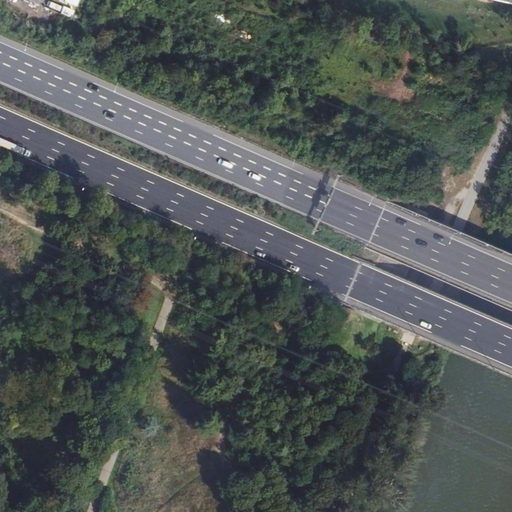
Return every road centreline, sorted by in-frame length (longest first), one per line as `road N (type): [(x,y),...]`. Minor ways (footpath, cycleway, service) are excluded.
road 1 (motorway): [(511,284),(0,62)]
road 2 (motorway): [(0,131),(511,350)]
road 3 (unclassified): [(401,339),(458,220)]
road 4 (residential): [(458,220),(511,101)]
